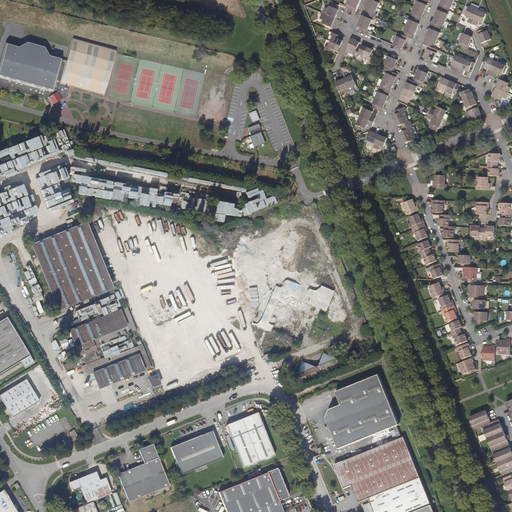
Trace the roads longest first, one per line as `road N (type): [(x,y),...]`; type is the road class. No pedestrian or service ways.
road 1 (residential): [(331,511),(286,402),(263,387),(23,479)]
road 2 (tertiary): [(334,190),(463,511)]
road 3 (residential): [(511,327),(477,341),(408,161)]
road 4 (tertiary): [(256,0),(334,190)]
